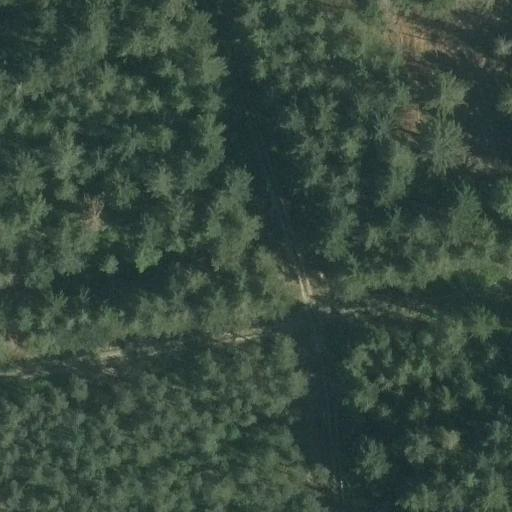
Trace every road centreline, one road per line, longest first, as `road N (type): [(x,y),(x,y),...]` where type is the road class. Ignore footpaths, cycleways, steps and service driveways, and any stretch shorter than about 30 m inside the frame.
road 1 (track): [(220,0),(242,97),(313,312),(342,511)]
road 2 (track): [(511,283),(313,312),(0,374)]
